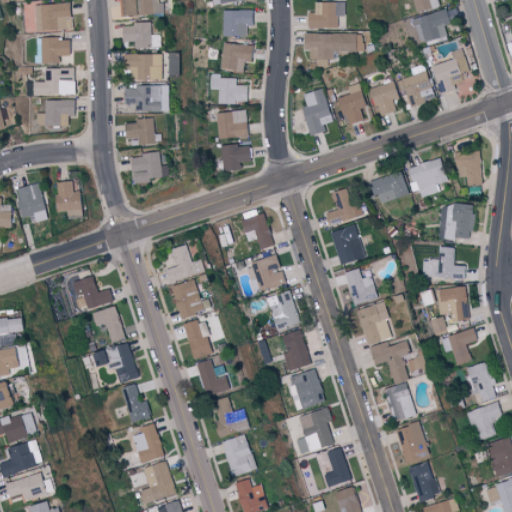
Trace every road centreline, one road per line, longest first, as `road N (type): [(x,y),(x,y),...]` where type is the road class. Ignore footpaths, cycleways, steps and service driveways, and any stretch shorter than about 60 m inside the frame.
road 1 (residential): [(394,511),(278,155),(280,0)]
road 2 (residential): [(214,511),(125,236),(106,152),(98,0)]
road 3 (residential): [(65,256),(511,102)]
road 4 (residential): [(511,349),(497,303),(511,141),(474,0)]
